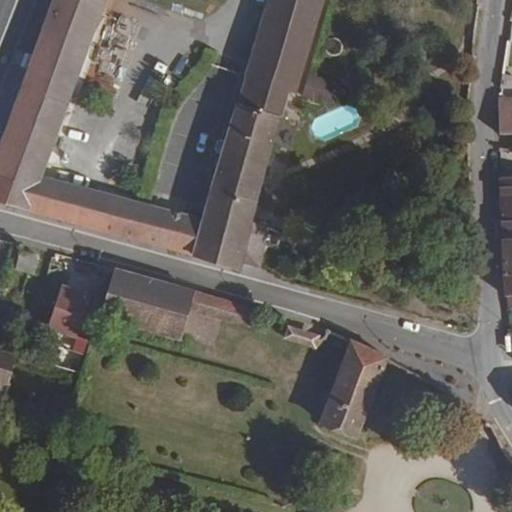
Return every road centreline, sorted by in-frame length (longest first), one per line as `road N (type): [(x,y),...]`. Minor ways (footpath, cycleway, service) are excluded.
road 1 (residential): [(0,219),(489,357)]
road 2 (residential): [(489,357),(492,110),(504,0)]
